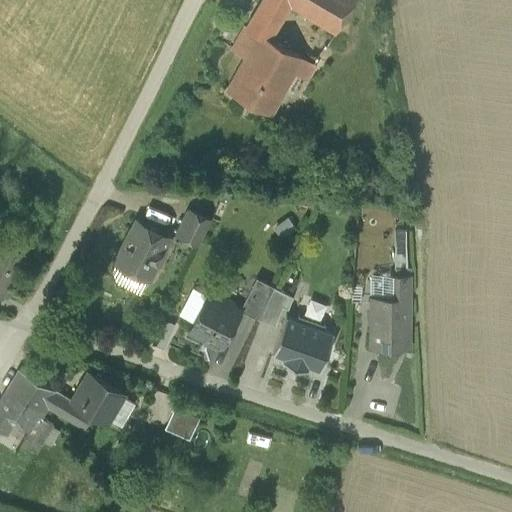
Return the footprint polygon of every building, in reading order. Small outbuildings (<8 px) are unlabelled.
[(269,38),(289,5),(280,0),(260,0),(245,27),(268,40),(269,38)] [(280,0),(289,5),(335,33),(355,0),(280,0)] [(227,90),(271,114),(293,72),(301,57),(269,38),(268,40),(245,27),(232,49),(245,57),(227,90)] [(301,57),(293,72),(305,78),(314,65),(301,57)] [(177,233),(199,244),(211,218),(189,208),(177,233)] [(124,266),(149,278),(157,263),(159,264),(166,251),(163,250),(170,236),(136,219),(120,252),(128,257),(124,266)] [(0,289),(3,291),(26,252),(9,242),(8,243),(0,238),(0,289)] [(395,260),(395,269),(407,269),(406,246),(395,247),(395,252),(392,252),(392,260),(395,260)] [(115,261),(124,266),(128,257),(120,252),(115,261)] [(372,346),(406,347),(407,332),(401,332),(398,329),(398,323),(409,323),(410,275),(395,275),(390,275),(390,287),(386,287),(386,298),(382,301),(373,301),(372,346)] [(240,310),(257,319),(274,287),(256,278),(240,310)] [(288,309),(293,296),(274,287),(257,319),(275,325),(282,307),(288,309)] [(217,343),(221,345),(240,310),(232,307),(231,302),(228,301),(224,302),(208,293),(189,329),(212,340),(213,344),(217,343)] [(320,369),(334,332),(323,328),(324,324),(298,314),(296,319),(286,315),(272,351),(285,356),(283,360),(306,369),(308,364),(320,369)] [(156,341),(166,346),(176,327),(166,322),(156,341)] [(6,389),(44,411),(47,406),(84,427),(93,412),(71,399),(19,368),(6,389)] [(88,370),(71,399),(93,412),(107,420),(124,392),(88,370)] [(41,416),(44,411),(6,389),(0,398),(0,429),(6,433),(14,421),(28,430),(20,442),(36,451),(53,424),(41,416)] [(171,404),(162,426),(188,435),(197,414),(171,404)] [(15,453),(34,464),(40,454),(21,443),(15,453)]
